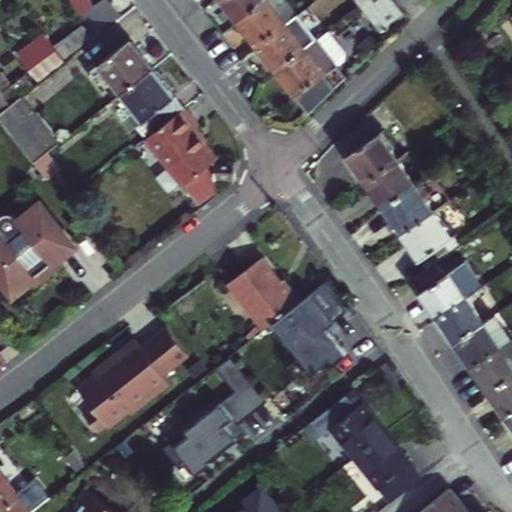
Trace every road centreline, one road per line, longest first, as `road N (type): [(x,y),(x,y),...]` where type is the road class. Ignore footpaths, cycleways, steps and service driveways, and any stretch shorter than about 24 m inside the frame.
road 1 (residential): [(279,168),(511,499)]
road 2 (residential): [(279,168),(0,392)]
road 3 (residential): [(449,0),(279,168)]
road 4 (residential): [(150,0),(279,168)]
